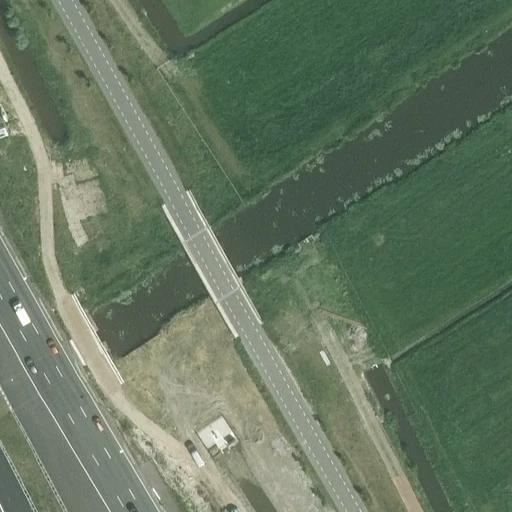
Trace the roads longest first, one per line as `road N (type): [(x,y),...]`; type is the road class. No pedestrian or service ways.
road 1 (tertiary): [(63,0),(248,329)]
road 2 (motorway): [(132,511),(0,282)]
road 3 (motorway): [(100,511),(0,303)]
road 4 (tertiary): [(352,511),(248,329)]
